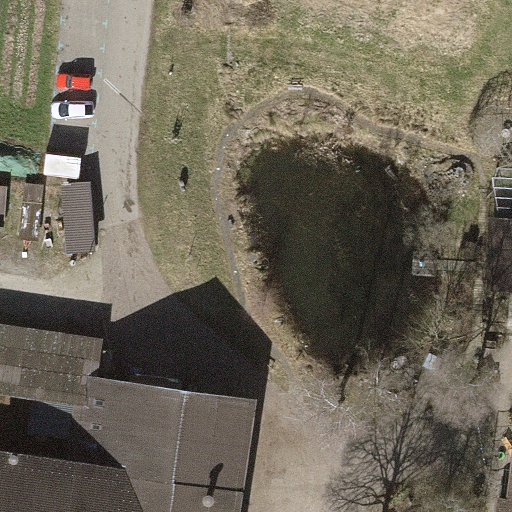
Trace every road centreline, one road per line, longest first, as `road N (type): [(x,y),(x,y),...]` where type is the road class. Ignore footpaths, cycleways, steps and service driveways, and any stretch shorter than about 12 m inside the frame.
road 1 (track): [(130,0),(109,183),(150,330),(284,421),(354,497)]
road 2 (track): [(0,309),(150,330)]
